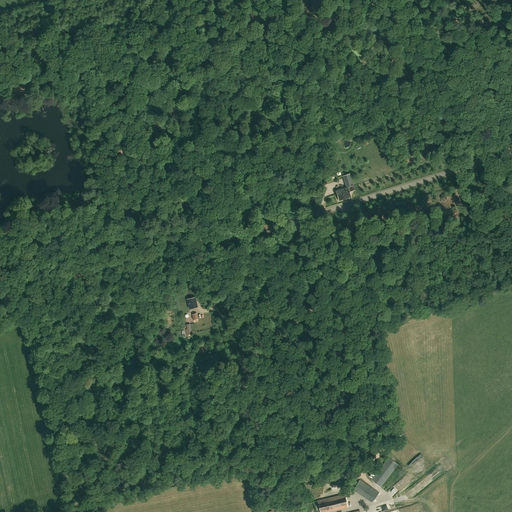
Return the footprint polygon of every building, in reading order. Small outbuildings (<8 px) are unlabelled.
[(346,187),(336,191),(339,200),(351,197),(349,191),(354,190),(351,179),(349,174),(343,176),(346,187)] [(189,308),(197,306),(195,298),(187,299),(189,308)] [(381,487),(398,464),(389,457),(371,479),(381,487)] [(323,483),(350,477),(348,469),(330,473),(331,475),(322,477),(323,483)] [(372,502),(379,493),(360,480),(354,489),(372,502)] [(321,511),(324,511),(348,507),(345,494),(318,500),(321,511)]
